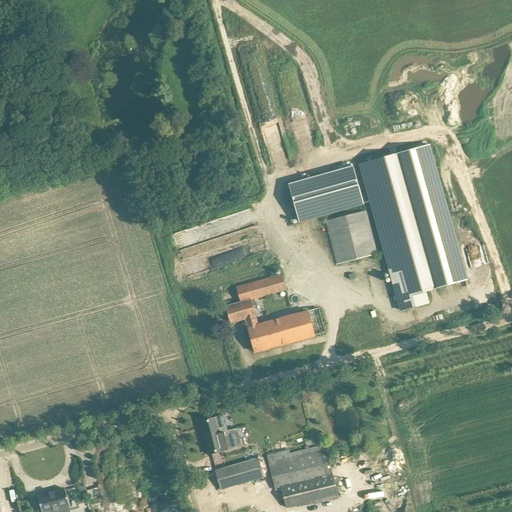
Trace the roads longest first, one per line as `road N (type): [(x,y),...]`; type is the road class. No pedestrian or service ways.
road 1 (unclassified): [(163,406),(368,351)]
road 2 (unclassified): [(0,451),(163,406)]
road 3 (track): [(368,351),(511,314)]
